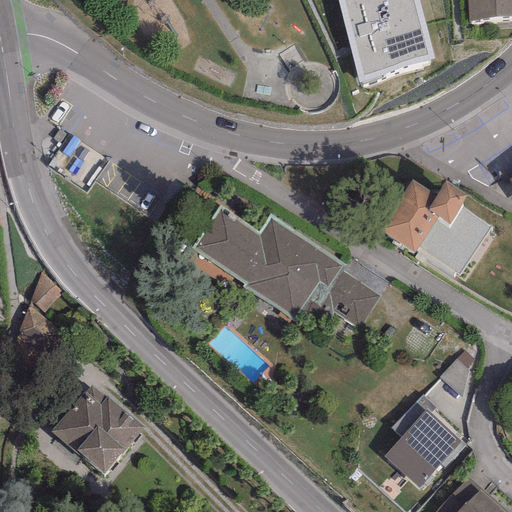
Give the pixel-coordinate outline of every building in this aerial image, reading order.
[(418,0),(336,0),(358,80),(435,60),(418,0)] [(511,0),(466,0),(468,21),(511,17),(511,0)] [(435,196),(412,180),(378,230),(413,253),(417,249),(458,276),(491,226),(459,205),(466,195),(445,182),(435,196)] [(258,234),(219,209),(192,252),(295,319),(301,311),(311,318),(320,303),(359,328),(377,299),(341,275),(347,267),(269,217),(258,234)] [(55,354),(55,299),(28,299),(28,354),(55,354)] [(472,360),(464,351),(438,377),(461,398),(467,369),(472,360)] [(143,428),(107,397),(105,399),(90,386),(85,392),(84,391),(49,432),(79,457),(80,455),(103,475),(143,428)] [(426,410),(430,413),(435,407),(421,394),(390,428),(400,437),(426,410)] [(430,413),(426,410),(400,437),(382,457),(417,489),(439,465),(443,468),(465,445),(430,413)] [(457,511),(480,488),(468,477),(434,511),(457,511)] [(506,511),(480,488),(457,511),(506,511)]
